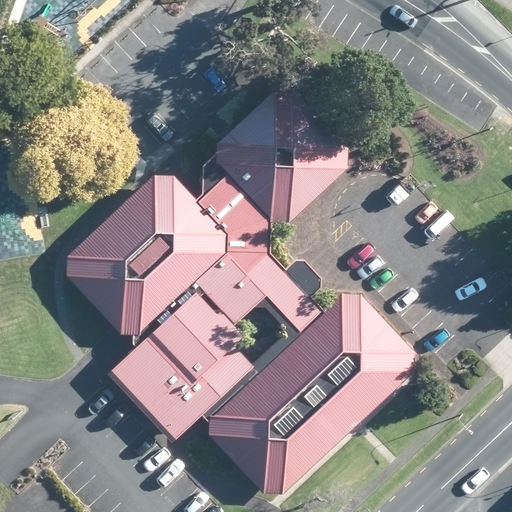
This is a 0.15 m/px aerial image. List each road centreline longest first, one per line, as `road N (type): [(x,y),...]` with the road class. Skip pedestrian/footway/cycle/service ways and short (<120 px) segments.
road 1 (tertiary): [(511,424),(417,511)]
road 2 (secondary): [(417,0),(511,79)]
